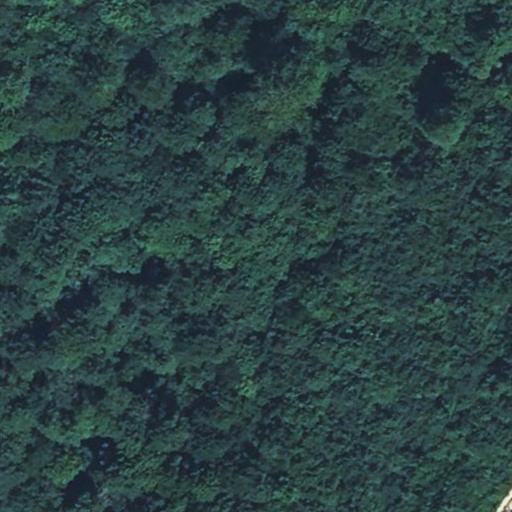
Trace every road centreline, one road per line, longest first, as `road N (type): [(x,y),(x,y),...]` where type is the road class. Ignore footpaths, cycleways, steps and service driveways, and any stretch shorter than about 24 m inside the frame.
road 1 (track): [(0,131),(325,95)]
road 2 (track): [(325,95),(511,76)]
